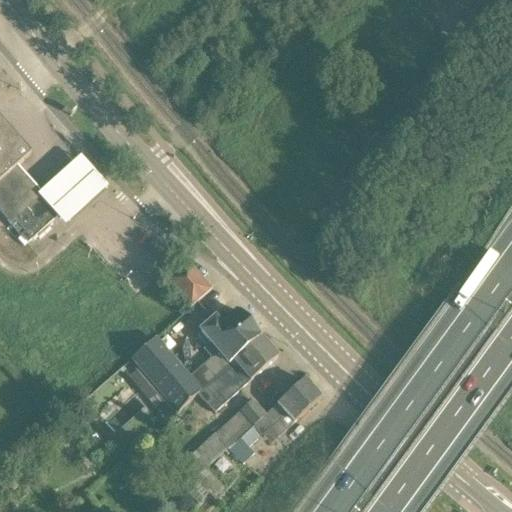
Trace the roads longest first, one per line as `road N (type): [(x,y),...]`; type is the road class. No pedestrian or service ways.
road 1 (tertiary): [(498,511),(259,286),(0,0)]
road 2 (motorway): [(511,255),(325,511)]
road 3 (motorway): [(393,511),(511,348)]
